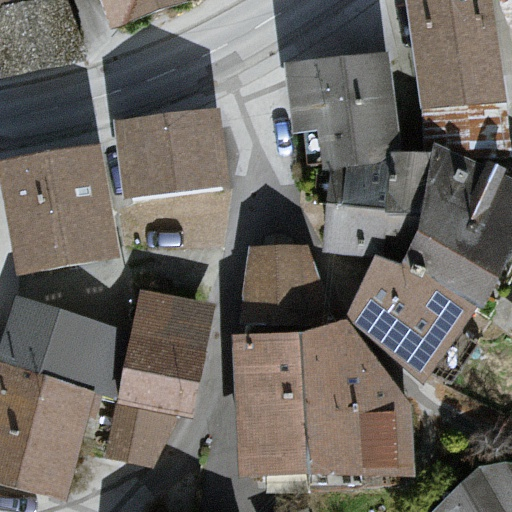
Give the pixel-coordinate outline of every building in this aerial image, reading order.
[(49,0),(0,0),(0,10),(50,2),(49,0)] [(61,0),(50,2),(0,10),(0,79),(79,66),(67,0),(61,0)] [(197,0),(95,0),(108,33),(198,1),(197,0)] [(492,0),(406,0),(421,139),(511,178),(492,0)] [(390,63),(288,79),(298,147),(320,143),(326,183),(407,171),(390,63)] [(218,113),(120,124),(128,195),(226,184),(218,113)] [(100,153),(4,168),(20,269),(116,254),(100,153)] [(437,167),(326,183),(329,248),(403,258),(437,167)] [(511,257),(511,197),(437,167),(403,258),(478,296),(511,257)] [(308,249),(253,247),(245,326),(320,323),(319,283),(308,249)] [(360,321),(419,374),(468,305),(375,261),(360,321)] [(208,305),(143,293),(112,454),(155,462),(165,408),(187,412),(208,305)] [(110,328),(21,303),(0,379),(0,475),(64,494),(110,328)] [(343,325),(244,351),(250,470),(413,469),(408,408),(343,325)] [(511,511),(511,474),(486,468),(439,511),(511,511)]
